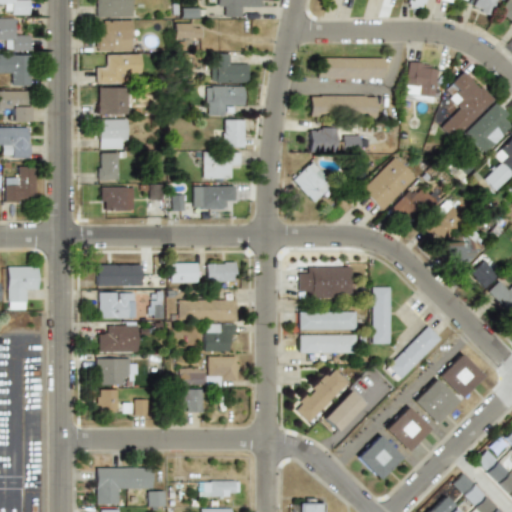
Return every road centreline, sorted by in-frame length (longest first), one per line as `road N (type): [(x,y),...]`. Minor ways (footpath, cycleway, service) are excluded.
road 1 (residential): [(511,365),(407,261),(369,241),(0,237)]
road 2 (residential): [(297,0),(270,176),(268,511)]
road 3 (tertiary): [(62,511),(61,0)]
road 4 (residential): [(371,511),(321,462),(286,444),(63,440)]
road 5 (residential): [(511,76),(477,47),(442,34),(290,33)]
road 6 (residential): [(511,392),(390,511)]
